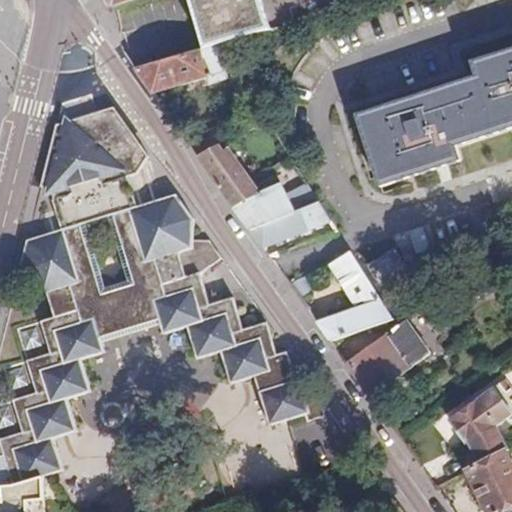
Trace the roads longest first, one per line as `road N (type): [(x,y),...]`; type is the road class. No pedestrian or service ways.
road 1 (residential): [(61,0),(97,39),(259,284),(425,511)]
road 2 (residential): [(0,232),(58,0)]
